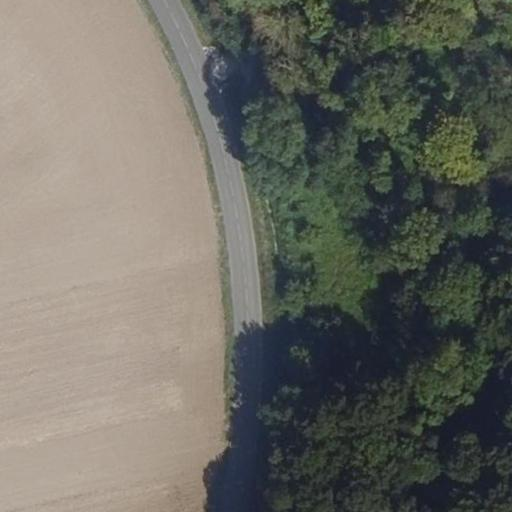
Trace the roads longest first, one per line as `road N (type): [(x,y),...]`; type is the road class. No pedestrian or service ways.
road 1 (tertiary): [(236,511),(253,363),(231,163),(198,66),(163,0)]
road 2 (track): [(183,37),(511,241)]
